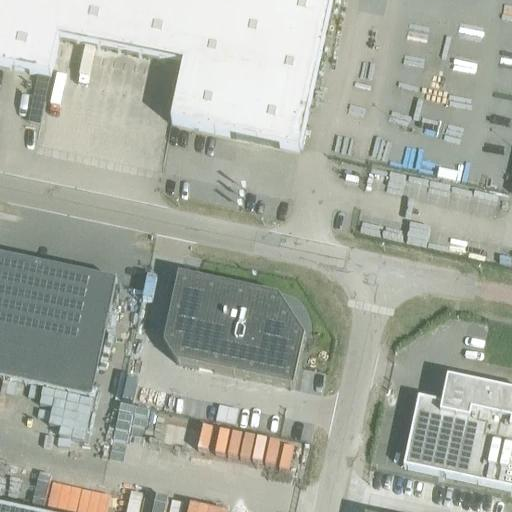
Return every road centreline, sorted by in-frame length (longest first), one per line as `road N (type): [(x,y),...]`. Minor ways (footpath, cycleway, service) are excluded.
road 1 (unclassified): [(0,189),(379,269)]
road 2 (unclassified): [(329,511),(379,269)]
